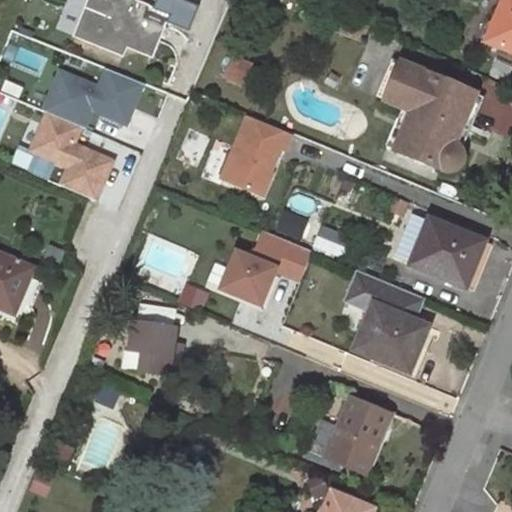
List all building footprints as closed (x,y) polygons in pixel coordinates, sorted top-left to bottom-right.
[(89,0),(76,35),(83,38),(98,0),(97,0),(89,0)] [(127,0),(97,0),(98,0),(83,38),(124,55),(127,45),(152,56),(168,16),(127,0)] [(511,0),(504,0),(495,25),(492,32),(487,43),(511,53),(511,0)] [(343,12),(336,29),(361,40),(368,23),(343,12)] [(485,29),(492,32),(495,25),(488,21),(485,29)] [(235,56),(225,79),(242,85),(252,62),(235,56)] [(384,101),(401,109),(411,113),(404,128),(411,131),(402,155),(425,165),(444,173),(453,172),(459,167),(462,160),(462,153),(459,148),(455,144),(476,93),(401,61),(384,101)] [(60,72),(44,110),(48,112),(82,126),(85,127),(92,110),(127,124),(143,84),(108,70),(100,89),(60,72)] [(386,148),(402,155),(411,131),(404,128),(411,113),(401,109),(386,148)] [(82,126),(48,112),(32,149),(70,165),(61,185),(95,200),(112,160),(74,144),(82,126)] [(292,134),(248,116),(222,179),(262,195),(281,148),(286,150),(292,134)] [(209,140),(191,131),(177,158),(195,166),(209,140)] [(288,215),(282,231),(304,238),(309,222),(288,215)] [(428,225),(413,219),(397,256),(413,263),(428,225)] [(430,221),(428,225),(413,263),(411,266),(466,289),(484,244),(430,221)] [(301,279),(313,250),(265,230),(257,249),(251,252),(249,256),(237,251),(223,287),(261,303),(275,268),(301,279)] [(31,269),(0,255),(0,297),(16,305),(31,269)] [(424,296),(361,270),(348,301),(371,310),(354,350),(409,373),(428,328),(413,321),(424,296)] [(186,287),(180,301),(198,309),(204,294),(186,287)] [(176,330),(133,324),(129,351),(141,353),(139,373),(177,378),(180,358),(172,357),(174,346),(176,330)] [(182,347),(174,346),(172,357),(180,358),(182,347)] [(388,416),(350,399),(338,427),(329,450),(313,442),(310,441),(305,451),(341,465),(365,474),(378,441),(374,439),(378,429),(383,431),(388,416)] [(310,441),(313,442),(322,421),(325,413),(298,402),(285,432),(310,441)] [(329,450),(338,427),(322,421),(313,442),(329,450)] [(374,439),(378,441),(383,431),(378,429),(374,439)] [(74,449),(55,442),(49,455),(67,462),(74,449)] [(341,465),(305,451),(303,457),(338,471),(341,465)] [(332,493),(324,511),(373,511),(374,510),(332,493)]
